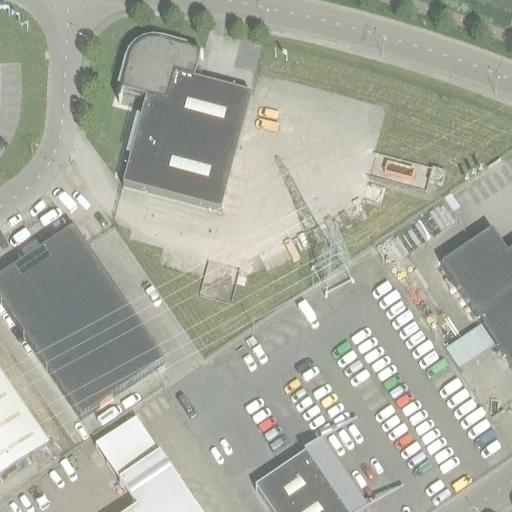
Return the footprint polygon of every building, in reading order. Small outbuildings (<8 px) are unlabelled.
[(122,189),(220,215),(251,99),(193,83),(199,60),(202,60),(202,59),(160,48),(158,47),(155,47),(152,47),(150,47),(147,47),(145,48),(142,49),(140,50),(138,52),(136,54),(134,56),(132,58),(130,61),(129,62),(129,64),(128,66),(118,105),(119,105),(122,96),(145,103),(122,189)] [(445,175),(431,172),(428,184),(441,188),(445,175)] [(73,233),(23,266),(0,281),(0,305),(80,422),(163,365),(84,249),(81,244),(73,233)] [(492,237),(442,271),(474,318),(481,328),(444,353),(458,373),(495,348),(511,373),(511,254),(506,258),(492,237)] [(0,479),(47,447),(0,377),(0,479)] [(304,458),(254,491),(268,511),(366,511),(321,446),(307,456),(306,454),(303,456),(304,458)] [(136,511),(195,511),(159,458),(119,485),(136,511)]
